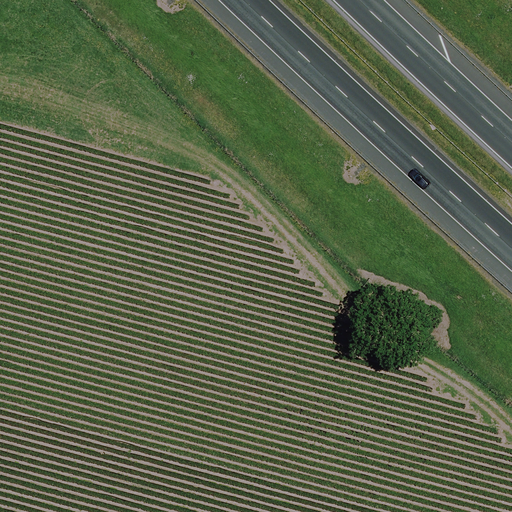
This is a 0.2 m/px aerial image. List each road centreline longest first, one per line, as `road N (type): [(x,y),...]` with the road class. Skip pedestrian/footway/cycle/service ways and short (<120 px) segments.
road 1 (motorway): [(511,265),(222,0)]
road 2 (motorway): [(340,0),(511,163)]
